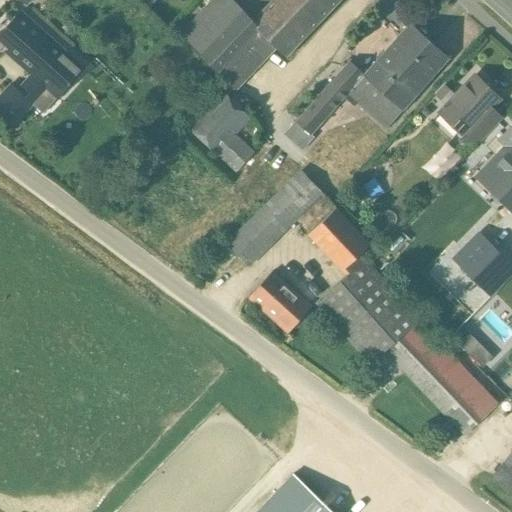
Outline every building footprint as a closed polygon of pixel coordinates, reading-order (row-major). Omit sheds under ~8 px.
[(230,0),(215,0),(180,37),(224,78),(264,36),(251,24),(253,22),(230,0)] [(274,0),(253,22),(251,24),(264,36),(286,57),(340,0),(274,0)] [(0,115),(13,128),(48,90),(58,99),(86,69),(60,45),(21,10),(0,34),(0,40),(9,48),(6,51),(32,75),(18,89),(10,83),(0,94),(0,115)] [(365,75),(364,76),(403,110),(449,59),(410,24),(365,75)] [(403,110),(364,76),(365,75),(350,61),(334,79),(349,92),(388,127),(403,110)] [(475,75),(443,110),(459,126),(459,132),(474,116),(477,119),(485,110),(487,112),(500,98),(475,75)] [(349,92),(334,79),(297,122),(311,135),(349,92)] [(222,90),(188,126),(236,172),(255,153),(237,135),(252,119),(222,90)] [(474,116),(459,132),(460,143),(477,143),(497,122),(487,112),(485,110),(477,119),(474,116)] [(297,122),(285,135),(303,150),(314,137),(311,135),(297,122)] [(511,123),(496,141),(502,147),(476,174),(511,206),(511,123)] [(493,388),(488,391),(405,302),(362,257),(373,246),(300,171),(227,242),(250,267),(297,222),(308,235),(347,277),(317,304),(371,364),(384,352),(463,435),(499,402),(499,403),(503,399),(493,388)] [(511,276),(511,268),(478,235),(477,236),(455,260),(493,296),(511,276)] [(272,271),(248,297),(288,333),(312,306),(272,271)] [(466,334),(457,345),(482,366),(491,355),(466,334)] [(511,453),(493,477),(511,492),(511,453)] [(335,511),(292,471),(253,511),(335,511)]
